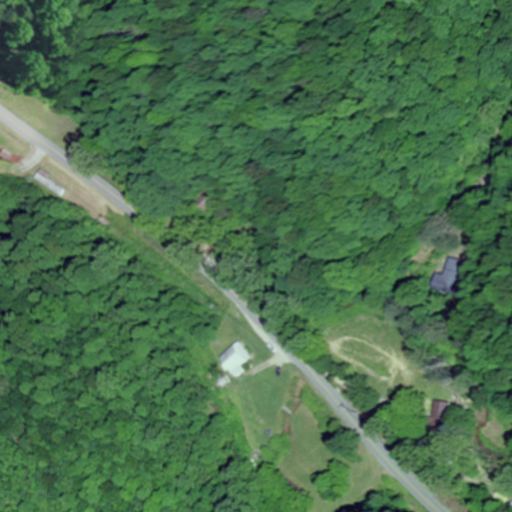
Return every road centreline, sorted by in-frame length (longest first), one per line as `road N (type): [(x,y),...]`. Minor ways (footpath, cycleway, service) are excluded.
road 1 (secondary): [(437,511),(225,289),(0,112)]
road 2 (residential): [(273,334),(278,320),(366,289),(511,139)]
